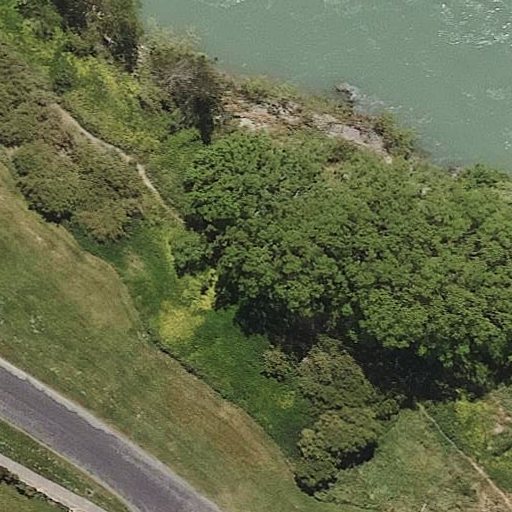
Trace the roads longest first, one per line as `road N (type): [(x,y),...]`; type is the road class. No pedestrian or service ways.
road 1 (track): [(0,19),(48,94),(171,207),(289,288),(383,368),(511,498)]
road 2 (residential): [(177,511),(85,439),(0,386)]
